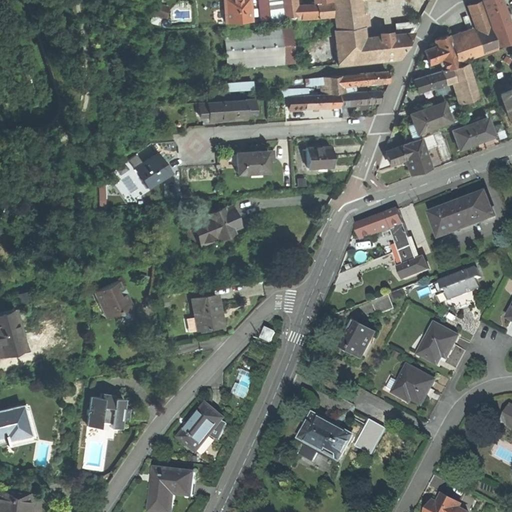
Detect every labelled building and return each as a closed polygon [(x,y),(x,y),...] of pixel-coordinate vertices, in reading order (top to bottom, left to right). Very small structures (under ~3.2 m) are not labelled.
[(223,0),(226,22),(250,20),(247,0),(223,0)] [(258,0),(260,11),(268,10),(266,0),(258,0)] [(278,0),(266,0),(268,10),(269,19),(281,18),(280,7),(279,7),(278,0)] [(335,29),(360,26),(358,14),(356,0),(331,0),(335,29)] [(482,0),(498,45),(511,40),(511,38),(498,0),(482,0)] [(468,5),(477,30),(488,26),(479,1),(468,5)] [(159,2),(156,13),(168,16),(171,5),(159,2)] [(313,4),(299,6),(300,15),(295,16),(296,19),(322,16),(320,3),(313,4)] [(329,3),(320,3),(322,16),(330,15),(329,3)] [(299,6),(294,5),(280,7),(281,18),(295,16),(300,15),(299,6)] [(366,13),(358,14),(360,26),(367,25),(366,13)] [(395,23),(396,37),(410,35),(418,20),(395,23)] [(291,26),(224,30),(226,67),(293,63),(291,26)] [(361,41),(360,26),(335,29),(333,29),(335,44),(361,41)] [(473,31),(449,39),(455,55),(457,62),(496,48),(488,26),(477,30),(474,32),(473,31)] [(396,37),(361,41),(335,44),(338,65),(398,58),(410,35),(396,37)] [(436,45),(424,50),(427,57),(429,63),(439,60),(455,55),(449,39),(447,35),(434,39),(436,45)] [(457,62),(455,55),(439,60),(442,69),(442,70),(450,68),(459,65),(457,62)] [(459,65),(450,68),(454,80),(461,103),(477,97),(467,63),(459,65)] [(441,70),(445,83),(454,80),(450,68),(442,70),(442,69),(441,70)] [(386,70),(358,73),(359,83),(387,81),(386,76),(386,70)] [(415,85),(417,92),(445,83),(441,70),(413,79),(415,85)] [(358,73),(340,75),(341,83),(359,83),(358,73)] [(341,83),(340,75),(319,76),(320,93),(342,91),(341,83)] [(254,80),(228,81),(228,89),(255,88),(254,80)] [(511,89),(500,94),(508,118),(509,117),(511,123),(511,89)] [(378,90),(359,92),(359,99),(360,103),(379,101),(378,90)] [(357,99),(359,99),(359,92),(359,91),(340,93),(341,105),(350,105),(357,104),(357,103),(357,99)] [(314,107),(337,106),(336,93),(301,96),(301,108),(314,107)] [(288,109),(301,108),(301,96),(288,97),(288,109)] [(252,99),(243,100),(244,110),(253,110),(252,99)] [(207,115),(207,118),(225,117),(244,115),(244,110),(243,100),(206,102),(207,115)] [(199,116),(207,115),(206,102),(198,103),(199,116)] [(411,118),(412,122),(416,132),(449,120),(442,102),(409,113),(411,118)] [(453,132),(459,148),(476,141),(493,135),(487,119),(453,132)] [(399,126),(405,142),(406,142),(418,137),(416,132),(412,122),(399,126)] [(436,145),(431,133),(418,137),(423,150),(436,145)] [(418,137),(406,142),(406,143),(411,156),(405,158),(410,173),(429,166),(423,150),(418,137)] [(406,143),(385,151),(387,157),(390,164),(405,158),(411,156),(406,143)] [(307,168),(331,166),(331,156),(330,146),(306,148),(307,168)] [(266,161),(265,150),(251,151),(235,152),(237,172),(267,170),(266,161)] [(273,150),(265,150),(266,161),(274,161),(273,150)] [(129,159),(135,168),(142,163),(136,154),(129,159)] [(147,186),(169,172),(162,161),(157,154),(142,163),(135,168),(147,186)] [(104,202),(101,180),(96,184),(99,203),(104,202)] [(457,205),(433,214),(442,236),(449,234),(448,231),(487,217),(488,219),(496,216),(487,194),(457,205)] [(210,220),(218,239),(233,233),(231,229),(240,225),(235,214),(231,205),(223,208),(222,206),(207,213),(207,214),(204,215),(206,221),(210,220)] [(400,209),(389,213),(394,227),(405,223),(400,209)] [(374,219),(358,225),(363,238),(375,234),(376,239),(385,236),(383,231),(392,228),(394,227),(389,213),(374,219)] [(200,246),(218,239),(210,220),(206,221),(204,215),(189,221),(200,246)] [(392,228),(400,251),(414,246),(405,223),(394,227),(392,228)] [(406,265),(419,260),(414,246),(400,251),(406,265)] [(419,260),(406,265),(400,267),(404,279),(430,270),(426,258),(419,260)] [(447,290),(451,299),(464,294),(482,288),(478,278),(482,277),(478,267),(445,280),(449,289),(447,290)] [(127,322),(133,319),(117,279),(93,289),(102,310),(114,306),(116,311),(113,313),(120,325),(127,322)] [(451,299),(447,290),(438,293),(442,303),(451,299)] [(198,329),(208,328),(221,325),(221,324),(222,324),(220,313),(219,313),(216,293),(193,297),(196,316),(198,329)] [(397,307),(391,294),(375,301),(380,314),(397,307)] [(0,355),(23,349),(12,309),(0,312),(0,355)] [(196,316),(186,317),(189,331),(198,329),(196,316)] [(347,339),(343,345),(353,350),(352,351),(363,357),(376,332),(356,322),(354,325),(356,326),(353,331),(352,330),(347,339)] [(436,323),(420,353),(439,364),(446,350),(451,352),(455,344),(459,336),(436,323)] [(263,338),(272,341),(276,332),(268,328),(263,338)] [(436,380),(409,365),(395,392),(404,397),(406,394),(423,404),(431,390),(436,380)] [(119,427),(120,419),(126,419),(126,414),(127,408),(122,407),(123,399),(113,397),(113,395),(101,394),(101,397),(91,396),(89,409),(87,409),(86,414),(88,415),(87,425),(98,426),(99,421),(109,422),(108,426),(119,427)] [(208,404),(199,413),(192,422),(189,422),(185,426),(186,429),(180,437),(197,452),(212,435),(223,421),(225,418),(208,404)] [(6,440),(29,434),(21,405),(0,410),(0,437),(3,436),(5,444),(7,443),(6,440)] [(511,405),(502,421),(511,426),(511,405)] [(354,434),(315,413),(302,437),(305,439),(320,447),(318,451),(339,463),(349,444),(354,434)] [(229,424),(223,421),(212,435),(221,439),(229,424)] [(318,451),(320,447),(305,439),(298,452),(313,460),(318,451)] [(151,511),(158,511),(173,511),(176,494),(193,496),(196,473),(156,467),(153,490),(151,511)] [(0,511),(28,511),(29,511),(32,492),(0,487),(0,511)] [(468,511),(460,507),(462,504),(443,494),(439,503),(435,501),(429,511),(468,511)]
